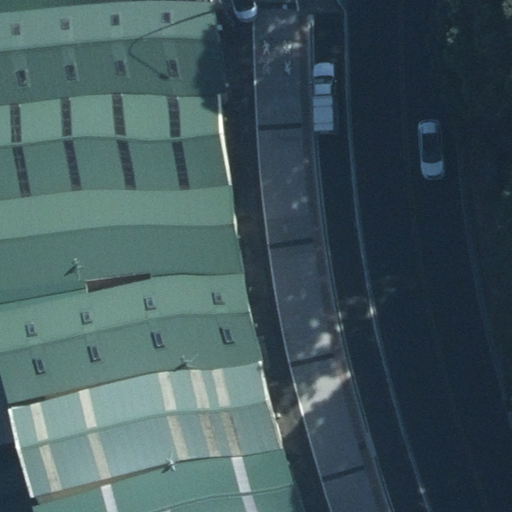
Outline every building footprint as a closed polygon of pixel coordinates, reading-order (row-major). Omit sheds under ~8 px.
[(0,134),(232,105),(239,104),(227,15),(0,44),(0,134)] [(0,227),(244,196),(232,105),(0,134),(0,227)] [(0,265),(2,275),(8,317),(254,284),(244,196),(0,227),(0,265)] [(26,416),(29,428),(274,372),(254,284),(9,341),(12,352),(20,385),(26,416)] [(274,372),(31,435),(35,449),(41,476),(50,511),(86,511),(295,458),(274,372)] [(311,511),(295,458),(116,511),(311,511)]
